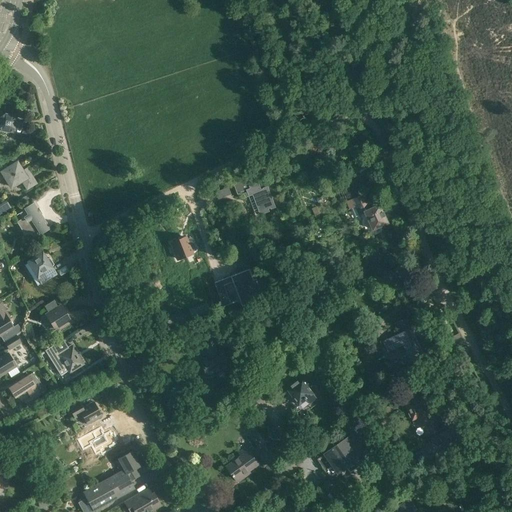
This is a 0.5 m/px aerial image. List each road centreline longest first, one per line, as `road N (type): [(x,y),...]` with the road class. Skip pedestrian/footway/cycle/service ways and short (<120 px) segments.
road 1 (residential): [(200,511),(133,402),(49,96),(38,73),(15,55)]
road 2 (track): [(364,111),(511,406)]
road 3 (track): [(83,234),(364,111)]
